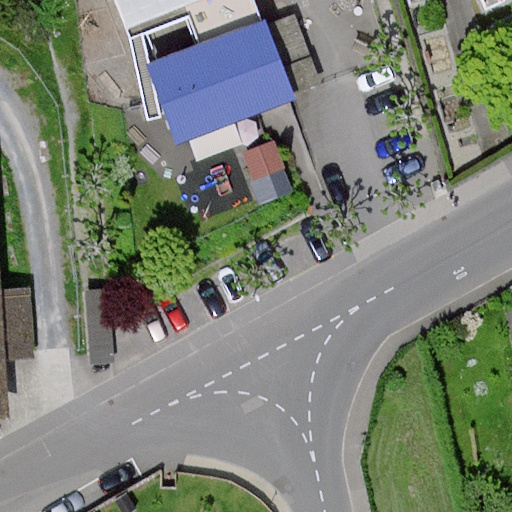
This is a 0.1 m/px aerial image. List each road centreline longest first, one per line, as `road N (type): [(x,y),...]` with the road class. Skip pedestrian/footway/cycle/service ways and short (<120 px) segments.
road 1 (unclassified): [(281,343),(0,495)]
road 2 (track): [(0,114),(29,177),(45,253),(61,413)]
road 3 (unclassified): [(511,219),(281,343)]
road 4 (residential): [(281,343),(318,511)]
